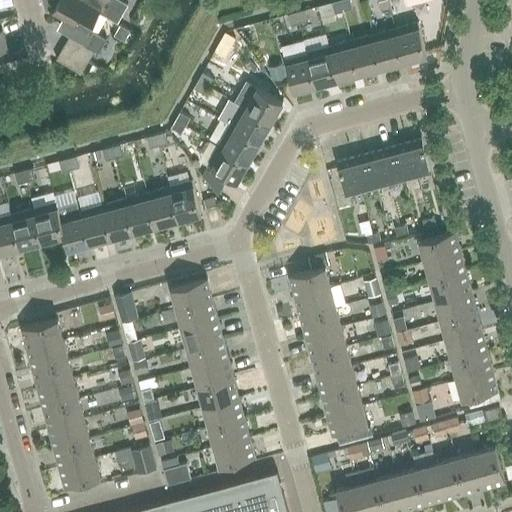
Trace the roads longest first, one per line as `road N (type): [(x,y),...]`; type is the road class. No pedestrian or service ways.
road 1 (residential): [(239,245),(301,130),(463,87)]
road 2 (residential): [(0,310),(239,245)]
road 3 (residential): [(296,456),(239,245)]
road 4 (unclassified): [(473,137),(511,283)]
road 5 (residential): [(30,511),(0,394)]
